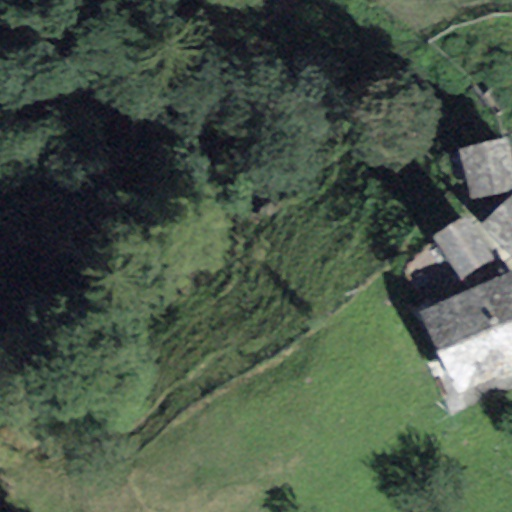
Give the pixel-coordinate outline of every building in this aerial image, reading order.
[(511,165),(505,136),(457,147),(468,199),(511,189),(511,165)] [(511,254),(511,192),(481,225),(511,254)] [(461,265),(493,246),(467,205),(436,224),(461,265)] [(492,263),(488,255),(459,270),(441,239),(408,257),(430,297),(492,263)] [(459,402),(511,375),(511,281),(507,272),(416,318),(459,402)]
